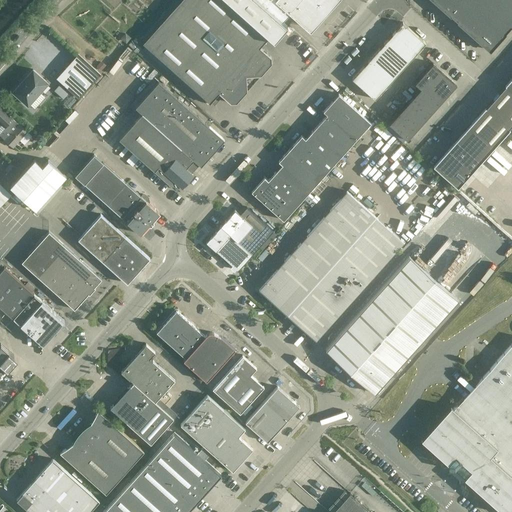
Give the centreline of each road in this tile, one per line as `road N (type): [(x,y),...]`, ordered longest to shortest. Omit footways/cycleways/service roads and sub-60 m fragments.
road 1 (unclassified): [(242,511),(331,406),(324,389),(177,260)]
road 2 (unclassified): [(177,260),(173,241),(184,220),(380,0)]
road 3 (unclassified): [(0,454),(177,260)]
